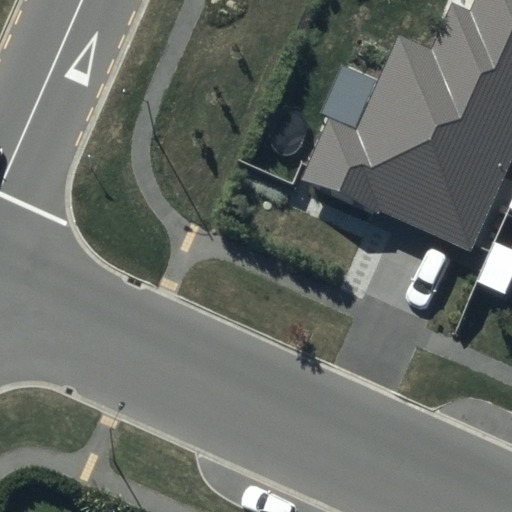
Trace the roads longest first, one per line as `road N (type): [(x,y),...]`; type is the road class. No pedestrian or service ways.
road 1 (residential): [(479,511),(0,299)]
road 2 (residential): [(0,189),(83,0)]
